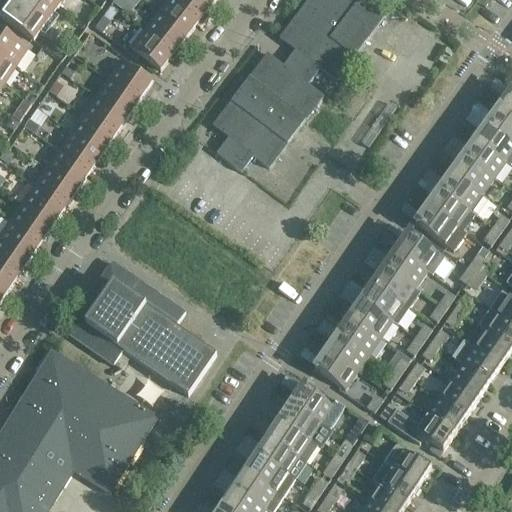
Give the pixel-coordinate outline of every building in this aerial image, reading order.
[(47,25),(17,3),(13,0),(12,0),(0,16),(0,18),(34,43),(47,25)] [(49,0),(18,0),(17,3),(47,25),(60,8),(49,0)] [(141,3),(137,0),(116,0),(114,4),(130,16),(141,3)] [(205,25),(172,0),(169,0),(158,16),(188,39),(197,28),(200,31),(205,25)] [(201,144),(182,169),(171,185),(228,227),(258,187),(241,175),(253,159),(269,171),(324,99),(308,87),(320,71),(336,83),(385,19),(359,0),(310,0),(280,41),(296,53),(284,68),(268,56),(213,128),(229,140),(217,156),(201,144)] [(207,0),(172,0),(205,25),(209,20),(206,17),(214,5),(207,0)] [(158,16),(144,33),(178,59),(183,53),(179,50),(188,39),(158,16)] [(107,29),(110,24),(102,18),(94,30),(95,30),(102,36),(107,29)] [(0,32),(0,59),(16,70),(28,51),(0,32)] [(178,59),(144,33),(131,50),(161,74),(170,62),(174,65),(178,59)] [(66,53),(56,46),(51,54),(60,61),(66,53)] [(0,59),(0,85),(4,88),(16,70),(0,59)] [(51,59),(47,64),(44,69),(52,75),(60,64),(51,59)] [(108,82),(111,84),(140,104),(153,85),(121,63),(108,82)] [(67,70),(62,77),(70,82),(75,75),(67,70)] [(34,82),(36,83),(44,89),(48,83),(38,76),(34,82)] [(96,100),(127,122),(140,104),(111,84),(108,82),(96,100)] [(48,95),(49,95),(56,100),(61,92),(53,87),(48,95)] [(511,95),(501,111),(511,118),(511,95)] [(27,103),(32,107),(36,101),(30,98),(27,103)] [(96,100),(84,118),(115,139),(127,122),(96,100)] [(511,118),(501,111),(489,127),(511,144),(511,118)] [(71,135),(103,157),(115,139),(84,118),(71,135)] [(8,125),(15,130),(19,125),(12,120),(8,125)] [(30,123),(25,131),(35,138),(40,130),(30,123)] [(477,144),(506,165),(511,169),(511,167),(511,144),(489,127),(477,144)] [(103,157),(71,135),(59,153),(91,175),(103,157)] [(465,160),(494,182),(506,165),(477,144),(465,160)] [(0,161),(0,162),(2,163),(7,167),(14,158),(6,153),(0,161)] [(91,175),(59,153),(47,171),(78,193),(91,175)] [(465,160),(453,177),(482,198),(494,182),(465,160)] [(47,171),(34,189),(66,211),(78,193),(47,171)] [(489,203),(482,198),(453,177),(441,194),(475,218),(477,219),(489,203)] [(66,211),(34,189),(22,207),(54,229),(66,211)] [(441,194),(429,210),(463,235),(475,218),(441,194)] [(130,240),(130,241),(194,285),(189,293),(226,318),(259,270),(158,199),(130,240)] [(22,207),(10,225),(41,247),(54,229),(22,207)] [(429,210),(423,218),(416,229),(417,229),(418,228),(454,254),(467,237),(463,235),(429,210)] [(493,231),(501,237),(508,227),(500,221),(493,231)] [(41,247),(10,225),(0,238),(0,244),(29,264),(41,247)] [(501,237),(493,231),(486,241),(494,246),(501,237)] [(404,246),(398,254),(428,275),(432,278),(434,276),(444,283),(454,270),(443,262),(445,260),(440,257),(411,237),(412,236),(411,235),(410,237),(404,246)] [(511,247),(511,239),(508,236),(501,246),(509,252),(511,247)] [(0,244),(0,270),(17,282),(29,264),(0,244)] [(386,271),(416,291),(428,275),(398,254),(386,271)] [(477,274),(484,265),(476,259),(470,269),(477,274)] [(65,335),(113,367),(114,368),(124,354),(188,399),(217,357),(176,329),(186,316),(113,265),(65,335)] [(477,274),(485,280),(492,270),(484,265),(477,274)] [(477,274),(470,269),(463,278),(470,284),(477,274)] [(17,282),(0,270),(0,296),(5,300),(17,282)] [(386,271),(375,288),(409,311),(421,295),(416,291),(386,271)] [(477,274),(470,284),(478,289),(485,280),(477,274)] [(375,288),(369,296),(363,304),(393,325),(398,328),(409,311),(375,288)] [(511,301),(502,294),(490,312),(511,327),(511,301)] [(446,297),(439,307),(447,313),(454,303),(446,297)] [(454,312),(462,318),(469,308),(461,303),(454,312)] [(363,304),(351,321),(381,342),(393,325),(363,304)] [(447,313),(439,307),(432,317),(440,322),(447,313)] [(454,312),(448,322),(456,328),(462,318),(454,312)] [(478,329),(485,334),(511,352),(511,327),(490,312),(478,329)] [(381,342),(351,321),(340,338),(370,358),(381,342)] [(422,331),(416,341),(424,346),(430,336),(422,331)] [(511,352),(485,334),(473,350),(502,370),(511,356),(511,352)] [(431,346),(439,351),(446,342),(438,336),(431,346)] [(340,338),(328,355),(358,375),(370,358),(340,338)] [(424,346),(416,341),(409,350),(417,356),(424,346)] [(465,344),(453,361),(462,367),(491,387),(502,370),(473,350),(465,344)] [(431,346),(424,356),(432,361),(439,351),(431,346)] [(0,438),(0,511),(50,511),(74,474),(110,497),(158,421),(152,417),(117,395),(84,375),(52,355),(18,410),(1,437),(0,438)] [(358,375),(328,355),(315,373),(316,374),(317,373),(346,393),(358,375)] [(384,369),(392,374),(400,380),(407,370),(399,365),(398,366),(390,360),(384,369)] [(462,367),(450,384),(479,404),(491,387),(462,367)] [(408,379),(416,385),(423,375),(415,370),(408,379)] [(400,380),(392,374),(386,384),(394,390),(400,380)] [(408,379),(401,389),(409,395),(416,385),(408,379)] [(450,384),(439,401),(467,420),(479,404),(450,384)] [(298,399),(292,408),(329,432),(345,409),(334,402),(331,407),(330,407),(305,391),(306,389),(305,389),(304,391),(298,399)] [(375,417),(381,407),(373,401),(367,411),(375,417)] [(439,401),(427,417),(456,437),(467,420),(439,401)] [(287,416),(281,425),(318,449),(321,451),(332,434),(329,432),(292,408),(287,416)] [(380,420),(388,426),(395,416),(387,410),(380,420)] [(394,417),(388,426),(420,447),(424,441),(444,455),(456,437),(427,417),(416,433),(394,417)] [(369,425),(361,420),(354,430),(362,435),(369,425)] [(281,425),(270,442),(307,466),(318,449),(281,425)] [(374,428),(367,438),(375,444),(382,434),(374,428)] [(270,442),(259,459),(295,483),(307,466),(270,442)] [(384,466),(391,470),(420,490),(432,472),(396,448),(384,466)] [(341,450),(334,460),(342,465),(349,455),(341,450)] [(348,467),(357,472),(363,462),(355,457),(348,467)] [(259,459),(247,476),(284,500),(295,483),(259,459)] [(342,465),(334,460),(328,470),(336,475),(342,465)] [(420,490),(391,470),(384,466),(373,483),(379,487),(409,507),(420,490)] [(357,472),(348,467),(342,477),(350,482),(357,472)] [(275,511),(284,500),(247,476),(236,493),(265,511),(275,511)] [(318,484),(312,494),(320,499),(326,489),(318,484)] [(379,487),(368,504),(379,511),(405,511),(409,507),(379,487)] [(326,501),(334,506),(341,496),(332,491),(326,501)] [(265,511),(236,493),(225,510),(228,511),(265,511)] [(320,499),(312,494),(305,504),(313,509),(320,499)] [(330,511),(334,506),(326,501),(319,511),(321,511),(330,511)]
